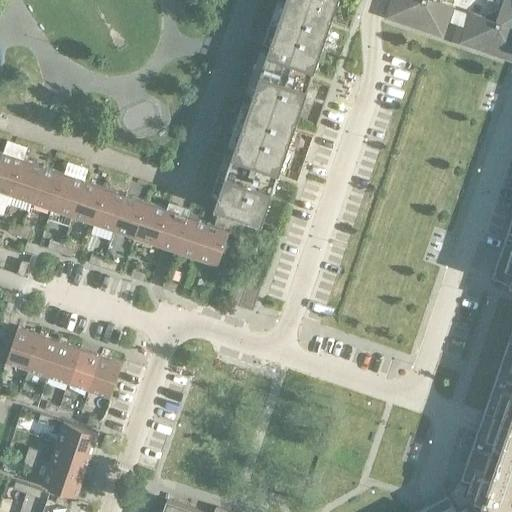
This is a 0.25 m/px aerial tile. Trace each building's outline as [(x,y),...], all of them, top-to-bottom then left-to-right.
[(338,0),(282,0),(285,1),(278,21),(325,37),(338,0)] [(453,6),(435,0),(418,0),(386,16),(443,35),(453,6)] [(391,0),(386,16),(418,0),(391,0)] [(511,0),(504,0),(497,21),(511,51),(511,0)] [(511,51),(497,21),(470,12),(460,41),(511,59),(511,51)] [(325,37),(278,21),(271,40),(265,38),(261,49),(267,51),(260,72),(308,88),(325,37)] [(308,88),(260,72),(253,92),(247,90),(243,101),(249,103),(243,123),(290,140),(308,88)] [(290,140),(243,123),(236,143),(230,141),(226,152),(232,154),(225,174),(273,190),(290,140)] [(2,151),(0,158),(0,200),(8,203),(23,158),(2,151)] [(44,165),(23,158),(8,203),(28,210),(32,200),(44,165)] [(64,172),(44,165),(32,200),(52,207),(64,172)] [(85,179),(64,172),(52,207),(73,214),(85,179)] [(273,190),(225,174),(218,194),(212,192),(208,203),(220,208),(214,224),(230,229),(229,230),(239,233),(245,216),(262,222),(273,190)] [(105,187),(85,179),(73,214),(94,221),(105,187)] [(126,194),(105,187),(94,221),(114,228),(126,194)] [(147,201),(126,194),(114,228),(135,235),(147,201)] [(167,208),(147,201),(135,235),(155,242),(167,208)] [(187,214),(167,208),(155,242),(175,249),(187,214)] [(208,222),(187,214),(175,249),(196,256),(208,222)] [(511,511),(511,217),(492,277),(511,283),(511,328),(480,423),(461,479),(471,482),(468,492),(463,497),(453,503),(448,494),(433,501),(413,511),(511,511)] [(230,229),(214,224),(208,222),(196,256),(218,264),(229,230),(230,229)] [(7,232),(19,236),(22,227),(10,223),(7,232)] [(24,224),(22,227),(19,236),(28,238),(32,227),(24,224)] [(49,240),(47,248),(60,252),(63,245),(49,240)] [(76,249),(63,245),(60,252),(73,257),(76,249)] [(91,254),(88,262),(101,266),(104,259),(91,254)] [(117,263),(104,259),(101,266),(115,271),(117,263)] [(20,260),(16,273),(24,276),(29,263),(20,260)] [(133,268),(130,276),(143,281),(146,273),(133,268)] [(248,281),(235,276),(227,300),(240,304),(248,281)] [(177,284),(164,279),(162,287),(175,291),(177,284)] [(261,285),(248,281),(240,304),(253,309),(261,285)] [(194,289),(192,297),(205,301),(207,294),(194,289)] [(8,300),(3,313),(11,316),(15,302),(8,300)] [(11,316),(3,313),(0,322),(0,326),(6,329),(11,316)] [(38,333),(17,326),(6,360),(27,367),(38,333)] [(59,340),(38,333),(27,367),(48,374),(59,340)] [(80,347),(59,340),(48,374),(69,382),(80,347)] [(101,354),(80,347),(69,382),(89,389),(101,354)] [(122,361),(101,354),(89,389),(110,396),(122,361)] [(29,390),(32,382),(24,379),(21,388),(29,390)] [(6,387),(3,395),(17,399),(19,392),(6,387)] [(32,396),(19,392),(17,399),(30,404),(32,396)] [(47,401),(44,409),(57,413),(60,406),(47,401)] [(73,411),(60,406),(57,413),(71,418),(73,411)] [(52,417),(40,412),(37,421),(49,425),(52,417)] [(89,416),(86,423),(100,428),(102,420),(89,416)] [(98,432),(63,420),(56,442),(90,454),(98,432)] [(90,454),(56,442),(49,463),(83,475),(90,454)] [(41,451),(28,447),(26,455),(38,459),(41,451)] [(26,455),(23,463),(35,467),(38,459),(26,455)] [(83,475),(49,463),(42,484),(76,495),(83,475)] [(29,485),(16,480),(13,488),(27,492),(29,485)] [(43,489),(29,485),(27,492),(40,497),(43,489)] [(71,499),(58,494),(55,502),(69,506),(71,499)] [(234,511),(216,506),(213,511),(206,511),(167,498),(162,511),(234,511)]
